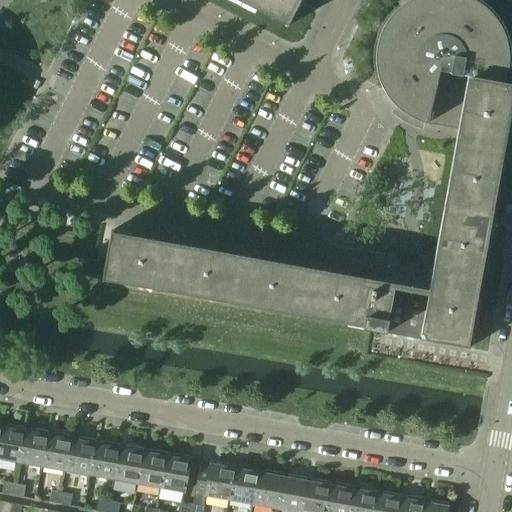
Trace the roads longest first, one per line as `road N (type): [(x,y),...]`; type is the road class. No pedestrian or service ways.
road 1 (residential): [(494,475),(0,379)]
road 2 (residential): [(296,241),(35,189),(129,0)]
road 3 (unknown): [(296,241),(357,254),(382,220),(405,149),(362,108)]
road 4 (residential): [(305,76),(362,108),(296,241)]
road 5 (residential): [(151,0),(305,76)]
